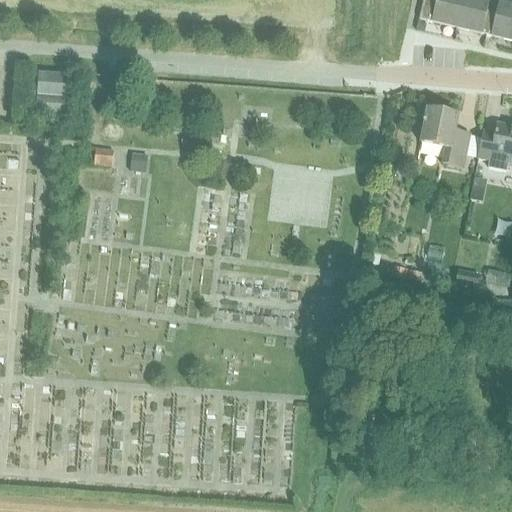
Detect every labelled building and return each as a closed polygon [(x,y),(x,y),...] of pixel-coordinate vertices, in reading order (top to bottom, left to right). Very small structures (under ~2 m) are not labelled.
[(457,29),(463,0),(437,0),(437,3),(426,0),(424,0),(419,20),(457,29)] [(489,2),(482,0),(463,0),(457,29),(486,36),(492,13),(487,12),(489,2)] [(492,13),(486,36),(511,42),(511,6),(500,4),(497,15),(492,13)] [(419,24),(416,33),(424,35),(426,26),(419,24)] [(41,76),(39,99),(37,118),(66,121),(66,101),(68,78),(41,76)] [(428,112),(422,144),(446,149),(443,166),(464,170),(470,136),(455,133),(458,118),(428,112)] [(505,175),(507,168),(511,168),(511,128),(499,126),(497,135),(485,133),(479,161),(490,163),(489,171),(505,175)] [(95,153),(94,168),(115,171),(116,155),(95,153)] [(148,159),(133,158),(131,173),(146,175),(148,159)] [(487,183),(475,180),(470,203),(483,205),(487,183)] [(369,265),(368,275),(377,277),(379,267),(369,265)] [(406,281),(408,273),(393,270),(392,278),(406,281)] [(422,276),(408,273),(406,281),(421,283),(422,276)] [(454,275),(452,288),(475,293),(477,279),(454,275)]
